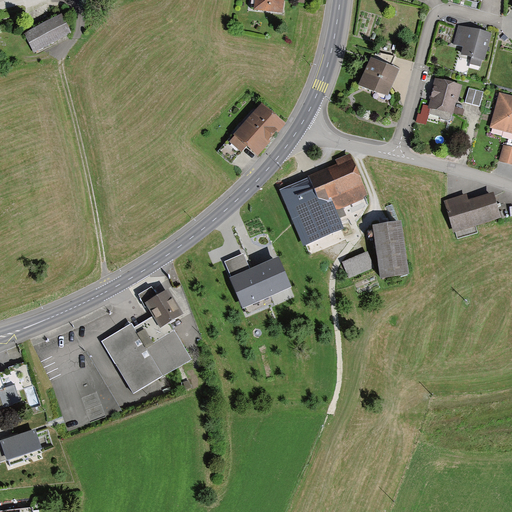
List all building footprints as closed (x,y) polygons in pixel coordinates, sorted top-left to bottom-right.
[(281,0),(259,0),(258,10),(280,13),(281,0)] [(69,33),(61,18),(27,36),(36,52),(69,33)] [(491,33),(458,25),(453,43),(463,46),(461,54),(471,57),(470,64),(480,66),(482,60),(484,60),(491,33)] [(398,75),(373,62),(360,87),(386,100),(398,75)] [(456,91),(431,84),(424,114),(448,120),(456,91)] [(483,93),(469,89),(465,103),(479,107),(483,93)] [(511,98),(501,96),(492,130),(511,135),(511,98)] [(254,112),(227,144),(251,164),(278,132),(254,112)] [(511,150),(504,148),(499,163),(511,166),(511,150)] [(309,177),(279,190),(304,246),(345,228),(340,218),(346,215),(343,208),(364,198),(364,197),(368,195),(350,153),(336,160),(337,163),(309,176),(309,177)] [(465,198),(447,203),(455,230),(497,218),(491,197),(466,204),(465,198)] [(400,227),(376,231),(383,282),(408,278),(400,227)] [(290,286),(278,258),(231,279),(243,306),(290,286)] [(131,327),(105,344),(134,392),(189,358),(167,324),(180,316),(167,294),(158,299),(152,290),(142,296),(155,318),(134,331),(131,327)] [(0,409),(21,402),(16,388),(29,383),(23,367),(0,375),(0,409)] [(33,433),(3,442),(8,460),(38,451),(33,433)]
